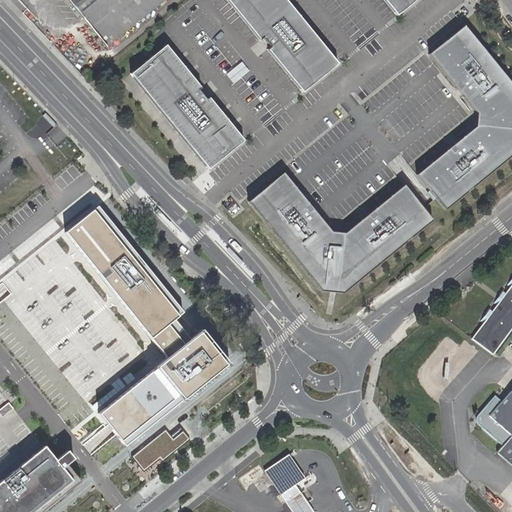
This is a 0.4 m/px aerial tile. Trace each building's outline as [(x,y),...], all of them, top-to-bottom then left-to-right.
[(66,0),(72,6),(107,48),(165,0),(66,0)] [(283,0),(224,0),(259,41),(262,39),(270,49),(267,52),(302,94),(337,66),(283,0)] [(381,0),(396,17),(417,0),(381,0)] [(476,114),(475,128),(415,175),(444,211),(511,155),(511,86),(463,26),(428,55),(476,114)] [(165,47),(130,76),(208,171),(244,142),(209,100),(206,102),(197,92),(200,90),(165,47)] [(365,103),(397,75),(387,63),(354,91),(365,103)] [(282,173),(247,202),(320,292),(342,294),(432,221),(403,186),(344,234),(331,233),(282,173)] [(57,203),(47,212),(52,218),(62,209),(57,203)] [(99,206),(65,233),(163,355),(92,412),(121,449),(227,364),(199,329),(188,338),(175,321),(185,313),(99,206)] [(511,285),(473,339),(483,346),(494,354),(511,328),(511,285)] [(493,438),(503,447),(497,453),(511,465),(511,389),(501,402),(493,395),(476,414),(482,419),(477,424),(493,438)] [(0,390),(0,511),(31,511),(72,480),(62,468),(68,464),(74,459),(68,450),(59,458),(48,444),(44,446),(0,390)] [(165,430),(132,456),(143,471),(160,457),(162,460),(189,439),(183,432),(173,440),(165,430)] [(267,471),(283,494),(297,484),(305,479),(289,456),(267,471)] [(62,468),(72,480),(31,511),(44,511),(82,482),(68,464),(62,468)] [(283,494),(294,511),(315,511),(316,511),(297,484),(283,494)]
